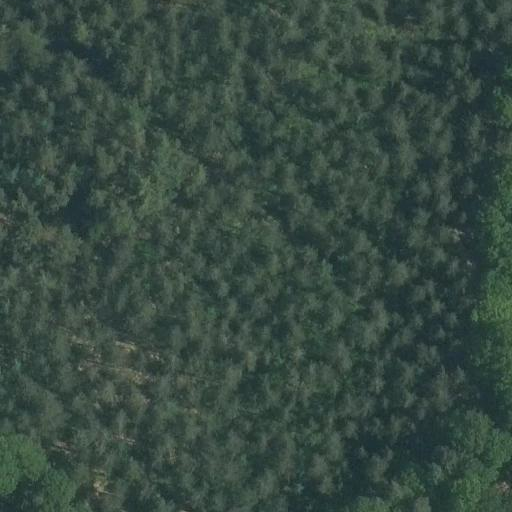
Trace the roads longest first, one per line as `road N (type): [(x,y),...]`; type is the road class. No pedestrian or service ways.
road 1 (track): [(0,5),(458,378),(489,395)]
road 2 (track): [(511,509),(480,304),(486,194),(511,83)]
road 3 (track): [(378,511),(464,439),(489,395)]
